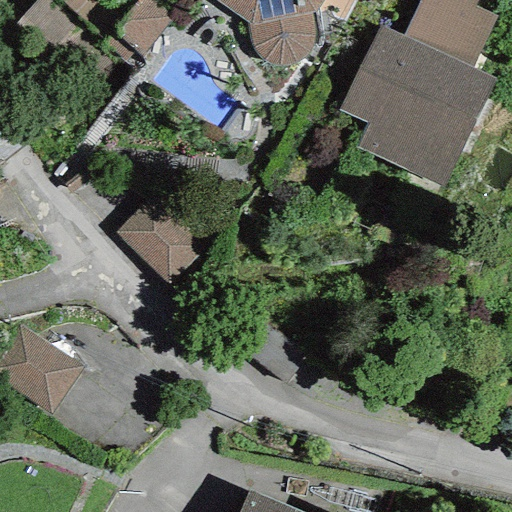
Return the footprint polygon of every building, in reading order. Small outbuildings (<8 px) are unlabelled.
[(76,24),(48,0),(33,0),(14,22),(50,54),(76,24)] [(100,0),(58,0),(79,21),(100,0)] [(141,57),(171,19),(146,0),(134,0),(109,32),(134,52),(141,57)] [(212,0),(245,23),(247,37),(250,48),(253,56),(257,60),(266,65),(275,67),(284,66),(293,64),(301,59),(306,54),(311,46),(315,37),(311,14),(320,0),(212,0)] [(418,0),(402,36),(471,68),(495,17),(475,7),(478,0),(418,0)] [(402,36),(378,25),(338,111),(367,124),(356,148),(443,188),(494,79),(471,68),(402,36)] [(134,52),(109,32),(101,41),(126,61),(134,52)] [(151,196),(114,232),(168,285),(205,248),(151,196)] [(83,367),(19,326),(0,356),(0,384),(50,417),(83,367)] [(334,511),(333,511),(297,511),(248,490),(237,511),(334,511)]
